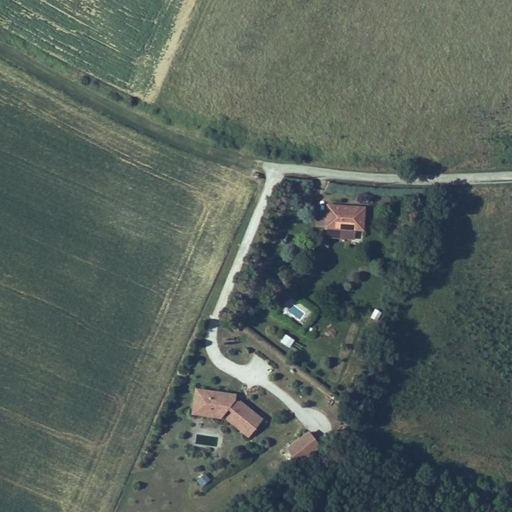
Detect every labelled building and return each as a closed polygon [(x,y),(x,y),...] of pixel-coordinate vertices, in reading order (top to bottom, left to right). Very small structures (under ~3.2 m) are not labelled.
[(310,208),(308,224),(357,229),(359,206),(321,202),(320,209),(310,208)] [(377,322),(382,313),(375,309),(370,318),(377,322)] [(281,342),(291,347),(295,339),(284,334),(281,342)] [(210,418),(211,410),(197,408),(199,391),(193,390),(190,415),(210,418)] [(232,396),(199,391),(197,408),(211,410),(210,418),(217,419),(225,409),(229,413),(224,420),(245,437),(259,420),(237,403),(236,405),(234,407),(230,403),(232,401),(232,396)] [(285,450),(297,466),(321,447),(308,431),(285,450)] [(204,473),(196,480),(202,488),(210,480),(204,473)]
